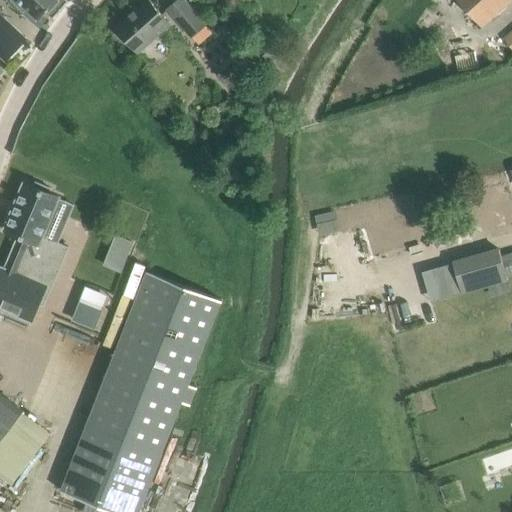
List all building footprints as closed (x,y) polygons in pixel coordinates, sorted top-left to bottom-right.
[(59,0),(11,0),(24,12),(28,8),(39,19),(48,9),(50,11),(59,0)] [(116,26),(138,51),(171,23),(150,0),(149,0),(140,8),(139,6),(116,26)] [(178,0),(169,9),(192,35),(206,24),(185,0),(178,0)] [(459,0),(482,25),(509,0),(459,0)] [(0,50),(7,58),(27,37),(5,17),(0,12),(0,50)] [(173,106),(170,109),(169,114),(172,118),(177,118),(181,115),(181,111),(178,107),(173,106)] [(255,128),(245,120),(234,133),(245,141),(255,128)] [(34,186),(25,182),(16,202),(15,202),(10,213),(12,213),(5,230),(20,236),(6,268),(3,267),(0,273),(0,307),(32,321),(58,259),(63,261),(70,246),(44,235),(60,196),(51,192),(52,188),(36,181),(34,186)] [(413,202),(416,212),(435,206),(432,196),(413,202)] [(318,213),(321,230),(339,227),(336,209),(318,213)] [(116,234),(104,264),(122,272),(134,241),(116,234)] [(499,245),(452,258),(462,293),(509,280),(508,277),(511,275),(511,250),(501,254),(499,245)] [(149,270),(61,491),(114,511),(139,511),(223,300),(149,270)] [(85,283),(71,317),(94,327),(108,292),(85,283)] [(511,384),(497,389),(505,415),(511,413),(511,384)] [(0,391),(0,442),(0,443),(25,412),(0,391)]
